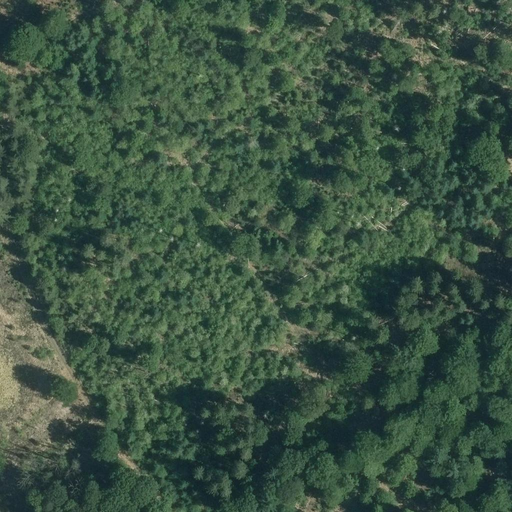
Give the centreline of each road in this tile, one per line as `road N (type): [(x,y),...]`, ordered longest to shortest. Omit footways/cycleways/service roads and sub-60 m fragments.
road 1 (track): [(248,511),(284,420),(340,362),(412,335),(511,324)]
road 2 (track): [(0,222),(82,381),(175,511)]
